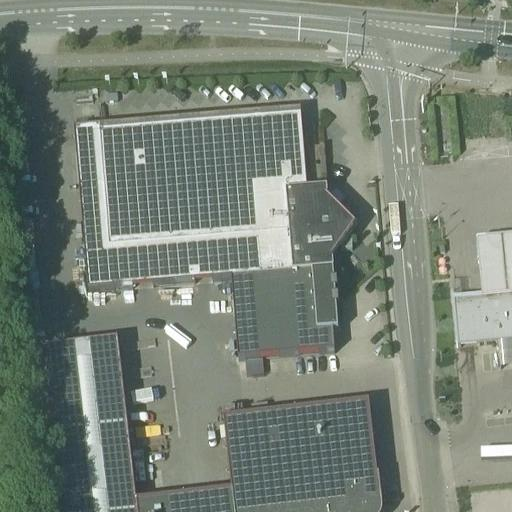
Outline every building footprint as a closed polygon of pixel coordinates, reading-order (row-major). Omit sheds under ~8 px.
[(299,115),(73,133),(87,294),(230,282),(237,363),(333,356),(331,335),(337,334),(332,274),(333,274),(332,266),(341,254),(351,253),(350,240),(353,236),(352,227),(348,223),(347,211),(337,212),(327,201),(326,193),(306,194),(299,115)] [(511,137),(499,139),(499,151),(511,150),(511,137)] [(511,238),(475,242),(480,301),(511,297),(511,238)] [(461,303),(452,303),(456,350),(464,349),(511,344),(511,297),(480,301),(461,303)] [(45,353),(63,511),(135,511),(135,506),(116,345),(45,353)] [(144,385),(147,408),(169,405),(166,382),(144,385)] [(231,495),(135,506),(135,511),(379,511),(367,407),(222,424),(231,495)]
